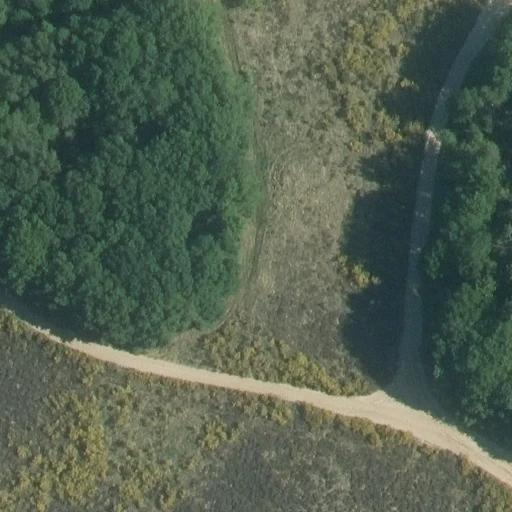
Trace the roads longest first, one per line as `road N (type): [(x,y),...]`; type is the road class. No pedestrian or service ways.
road 1 (track): [(504,0),(460,66),(432,146),(414,274),(407,419),(511,470)]
road 2 (track): [(407,419),(112,356),(52,332),(0,297)]
road 3 (track): [(0,51),(169,0)]
